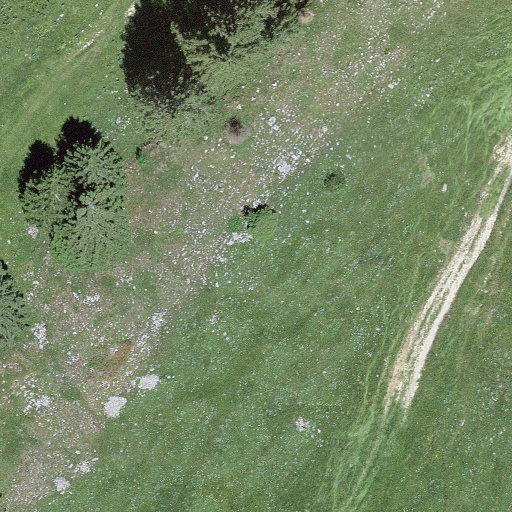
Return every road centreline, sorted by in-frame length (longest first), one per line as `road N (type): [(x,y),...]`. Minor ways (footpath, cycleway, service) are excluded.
road 1 (track): [(511,153),(424,330),(354,511)]
road 2 (track): [(0,120),(103,0)]
